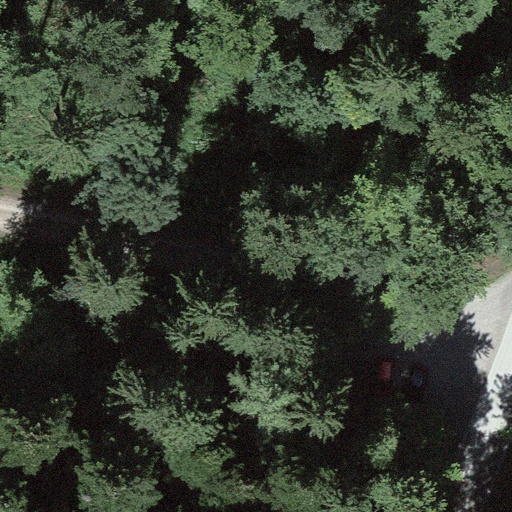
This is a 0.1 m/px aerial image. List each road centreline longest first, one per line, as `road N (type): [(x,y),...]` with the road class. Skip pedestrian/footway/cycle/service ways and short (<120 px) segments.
road 1 (track): [(511,345),(348,272),(0,207)]
road 2 (unclassified): [(511,375),(463,511)]
